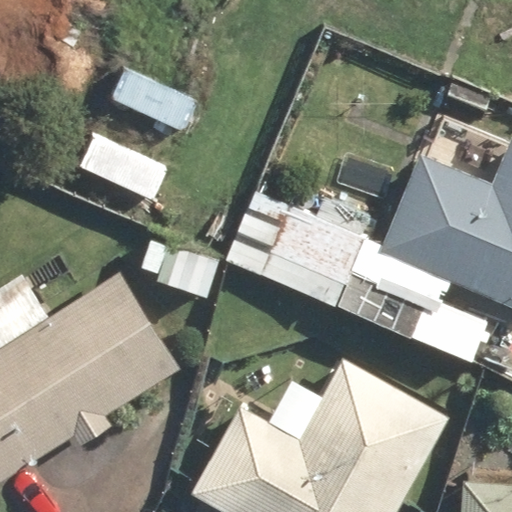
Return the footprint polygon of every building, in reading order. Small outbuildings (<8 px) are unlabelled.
[(114,99),(83,161),(152,194),(182,133),(114,99)] [(491,186),(411,155),(373,255),(511,308),(511,135),(510,135),(491,186)] [(424,299),(356,268),(372,233),(260,182),(227,255),(237,260),(407,336),(424,299)] [(0,480),(76,433),(82,442),(114,423),(108,413),(182,367),(119,267),(45,313),(23,277),(0,291),(0,480)] [(188,473),(203,481),(198,491),(234,511),(394,511),(450,414),(343,354),(317,401),(294,388),(280,413),(251,397),(235,388),(188,473)] [(511,511),(511,479),(468,476),(465,511),(511,511)]
